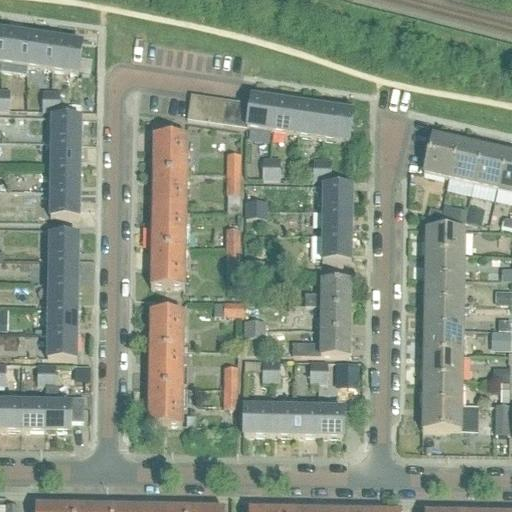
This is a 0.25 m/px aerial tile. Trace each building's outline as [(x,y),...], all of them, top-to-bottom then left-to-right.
[(177,61),(177,35),(158,35),(159,61),(177,61)] [(0,69),(0,77),(24,81),(30,42),(5,38),(0,69)] [(25,81),(27,73),(50,77),(55,45),(30,42),(24,81),(25,81)] [(81,49),(55,45),(50,77),(76,81),(81,49)] [(0,95),(0,106),(9,107),(10,96),(0,95)] [(42,96),(42,107),(59,107),(59,97),(42,96)] [(189,101),(186,125),(198,127),(202,103),(189,101)] [(213,105),(202,103),(198,127),(210,128),(213,105)] [(245,134),(271,137),(275,106),(250,103),(249,110),(245,134)] [(221,130),(225,106),(213,105),(210,128),(221,130)] [(9,107),(0,106),(0,117),(9,118),(9,107)] [(236,108),(225,106),(221,130),(233,132),(236,108)] [(271,137),(286,140),(284,149),(294,150),(300,110),(275,106),(271,137)] [(59,107),(42,107),(42,117),(59,118),(59,107)] [(249,110),(236,108),(233,132),(245,134),(249,110)] [(296,150),(298,141),(321,145),(325,114),(300,110),(294,150),(296,150)] [(351,117),(325,114),(321,145),(346,148),(351,117)] [(51,124),(51,150),(80,150),(80,125),(51,124)] [(151,162),(151,180),(185,181),(186,162),(186,143),(152,142),(151,162)] [(423,181),(448,186),(456,148),(431,143),(423,181)] [(448,186),(472,192),(480,154),(456,148),(448,186)] [(51,150),(50,174),(79,174),(80,150),(51,150)] [(472,192),(496,197),(505,159),(480,154),(472,192)] [(496,197),(511,200),(511,160),(505,159),(496,197)] [(220,163),(220,171),(240,172),(240,162),(226,161),(226,163),(220,163)] [(262,164),(262,175),(279,175),(279,164),(262,164)] [(300,180),(301,164),(282,164),(281,179),(300,180)] [(346,183),(346,175),(358,175),(359,165),(333,164),(333,182),(346,183)] [(313,165),(312,176),(330,176),(330,166),(313,165)] [(226,176),(226,182),(240,182),(240,172),(220,171),(220,176),(226,176)] [(50,174),(50,198),(79,199),(79,174),(50,174)] [(279,175),(262,175),(262,186),(279,186),(279,175)] [(330,176),(312,176),(312,186),(329,187),(330,176)] [(151,199),(150,218),(184,219),(185,200),(185,181),(151,180),(151,199)] [(226,182),(226,192),(240,192),(240,182),(226,182)] [(240,192),(226,192),(226,202),(240,202),(240,192)] [(314,217),(315,218),(350,218),(350,193),(321,192),(321,207),(314,207),(314,217)] [(50,198),(50,224),(79,224),(79,199),(50,198)] [(245,225),(256,226),(256,209),(246,209),(245,225)] [(256,209),(256,226),(266,226),(266,209),(256,209)] [(481,232),(481,231),(485,215),(469,212),(466,231),(481,232)] [(438,229),(438,228),(441,217),(429,214),(426,226),(438,229)] [(150,237),(150,256),(184,256),(184,237),(184,219),(150,218),(150,237)] [(321,218),(321,231),(321,242),(350,242),(350,218),(315,218),(321,218)] [(502,227),(500,232),(511,235),(511,225),(505,224),(504,227),(502,227)] [(225,236),(225,247),(239,247),(239,236),(225,236)] [(424,236),(424,261),(462,262),(462,236),(424,236)] [(49,241),(48,267),(78,267),(78,242),(49,241)] [(311,265),(320,265),(320,267),(349,268),(350,242),(321,242),(311,242),(311,265)] [(225,247),(225,257),(239,257),(239,247),(225,247)] [(149,274),(149,294),(183,295),(183,275),(184,256),(150,256),(149,274)] [(225,257),(225,267),(239,267),(239,257),(225,257)] [(424,261),(423,286),(462,287),(462,262),(424,261)] [(48,267),(47,291),(77,292),(78,267),(48,267)] [(239,267),(225,267),(225,277),(239,277),(239,267)] [(244,268),(243,285),(253,285),(254,268),(244,268)] [(264,268),(254,268),(253,285),(264,285),(264,268)] [(423,286),(423,311),(461,312),(462,287),(423,286)] [(304,300),(304,312),(348,313),(348,288),(319,288),(319,301),(304,300)] [(47,291),(47,316),(76,317),(77,292),(47,291)] [(511,298),(496,298),(495,311),(510,311),(511,298)] [(423,311),(423,336),(461,337),(461,312),(423,311)] [(304,313),(319,314),(319,337),(348,337),(348,313),(304,312),(304,313)] [(47,316),(46,341),(76,341),(76,317),(47,316)] [(148,338),(148,356),(181,357),(182,338),(182,319),(148,318),(148,338)] [(498,326),(498,337),(511,337),(511,326),(498,326)] [(243,345),(244,345),(253,345),(253,328),(243,328),(243,345)] [(264,328),(253,328),(253,345),(264,345),(264,328)] [(423,336),(422,362),(461,362),(461,337),(423,336)] [(292,362),(319,363),(347,363),(348,337),(319,337),(319,350),(292,350),(292,362)] [(511,338),(490,338),(490,358),(511,358),(511,338)] [(46,341),(46,366),(75,367),(76,341),(46,341)] [(147,375),(147,394),(181,395),(181,376),(181,357),(148,356),(147,375)] [(422,362),(422,387),(460,387),(461,362),(422,362)] [(243,364),(242,395),(257,395),(258,364),(243,364)] [(262,367),(261,378),(279,379),(279,368),(262,367)] [(285,377),(302,376),(302,367),(284,368),(285,377)] [(330,382),(347,383),(348,368),(331,367),(330,382)] [(310,368),(310,379),(326,380),(327,368),(310,368)] [(7,381),(25,383),(27,371),(8,369),(7,381)] [(37,370),(37,382),(55,382),(55,371),(37,370)] [(224,374),(223,384),(237,385),(237,374),(224,374)] [(279,379),(261,378),(261,389),(278,390),(279,379)] [(326,380),(310,379),(309,390),(326,391),(326,380)] [(37,382),(36,393),(45,394),(55,394),(55,392),(55,382),(37,382)] [(223,384),(223,395),(237,395),(237,385),(223,384)] [(422,387),(422,412),(460,412),(460,387),(422,387)] [(509,389),(501,389),(500,402),(509,403),(509,389)] [(44,409),(44,438),(54,439),(69,439),(69,428),(82,429),(83,405),(69,405),(69,410),(57,409),(57,392),(55,392),(55,394),(45,394),(45,401),(44,409)] [(146,413),(146,433),(163,433),(167,433),(180,433),(180,414),(181,395),(147,394),(146,413)] [(223,395),(223,405),(237,406),(237,395),(223,395)] [(317,402),(317,415),(316,443),(341,444),(342,415),(328,415),(328,403),(317,402)] [(237,406),(223,405),(223,416),(237,416),(237,406)] [(280,414),(268,414),(267,442),(292,443),(292,405),(281,405),(280,414)] [(293,405),(292,405),(292,443),(316,443),(317,415),(293,415),(293,405)] [(0,437),(19,438),(21,438),(21,409),(0,408),(0,437)] [(21,409),(21,438),(26,438),(44,438),(44,409),(26,409),(21,409)] [(460,438),(460,412),(422,412),(421,438),(460,438)] [(494,443),(509,443),(510,413),(495,412),(494,443)] [(242,442),(267,442),(268,414),(242,414),(242,442)]
